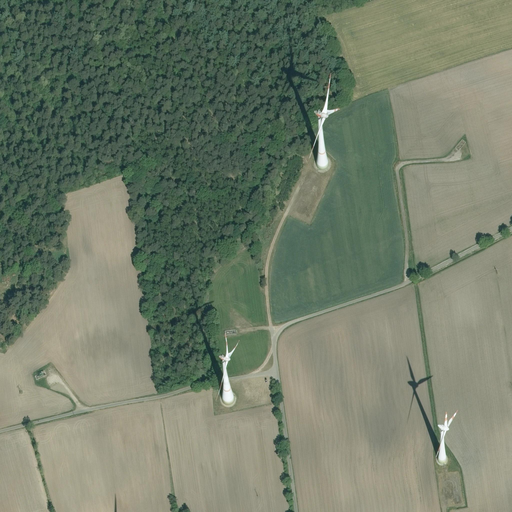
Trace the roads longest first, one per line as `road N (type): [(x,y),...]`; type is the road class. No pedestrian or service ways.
road 1 (unclassified): [(294,511),(272,331),(404,282),(511,224)]
road 2 (track): [(274,370),(0,428)]
road 3 (track): [(272,331),(269,255),(315,172)]
